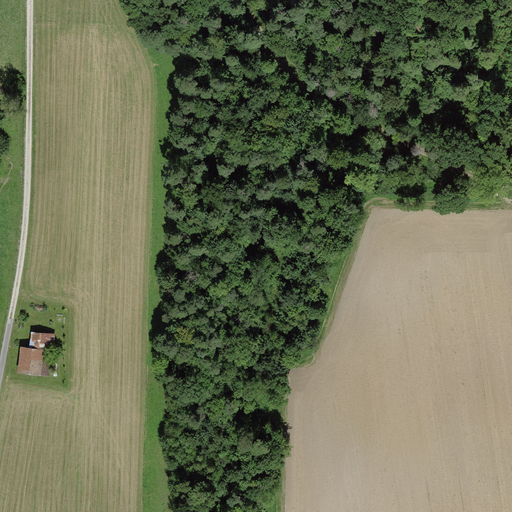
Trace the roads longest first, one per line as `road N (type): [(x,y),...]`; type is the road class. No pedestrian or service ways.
road 1 (track): [(511,198),(278,69),(243,0)]
road 2 (track): [(31,0),(26,250)]
road 3 (residential): [(26,250),(0,390)]
